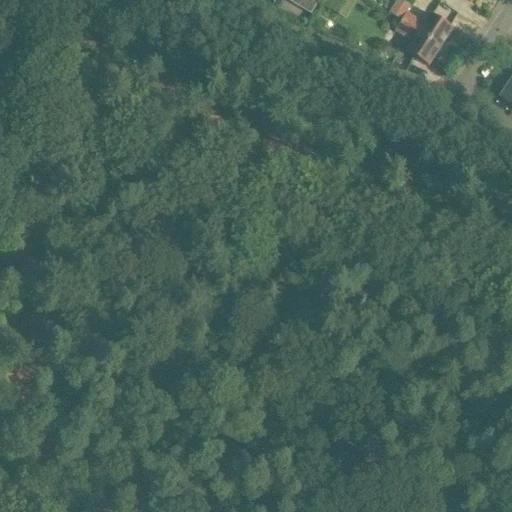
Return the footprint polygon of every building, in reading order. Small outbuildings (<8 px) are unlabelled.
[(316,6),(305,0),(294,0),(296,1),(293,5),(310,15),(316,6)] [(347,0),(331,0),(327,8),(339,15),(347,0)] [(401,22),(408,12),(394,3),(388,14),(401,22)] [(408,15),(402,24),(441,49),(453,30),(430,16),(424,25),(408,15)] [(402,24),(397,32),(396,33),(413,43),(406,54),(429,68),(441,49),(402,24)] [(511,85),(502,101),(511,107),(511,85)]
